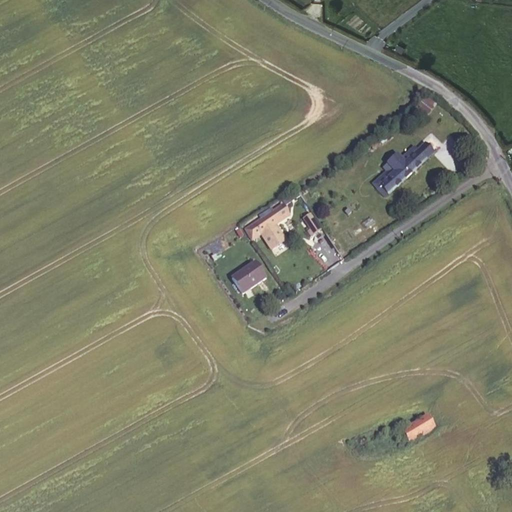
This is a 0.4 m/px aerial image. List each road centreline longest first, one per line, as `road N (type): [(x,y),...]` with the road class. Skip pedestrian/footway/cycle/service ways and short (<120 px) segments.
road 1 (unclassified): [(269,0),(455,99),(502,162)]
road 2 (unclassified): [(502,162),(279,312)]
